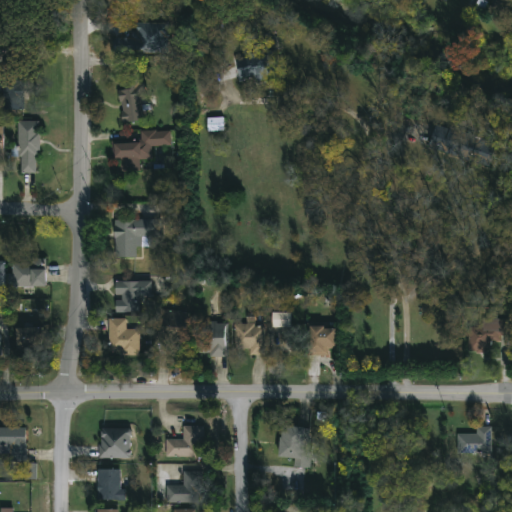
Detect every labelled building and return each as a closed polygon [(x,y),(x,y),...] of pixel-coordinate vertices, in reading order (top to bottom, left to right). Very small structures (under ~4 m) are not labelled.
[(483,13),(474,8),(478,0),(480,0),(488,5),(483,13)] [(19,31),(20,5),(6,5),(6,30),(19,31)] [(169,23),(135,23),(135,38),(114,38),(115,54),(170,53),(169,23)] [(254,83),(253,78),(241,79),(238,59),(277,55),(280,79),(254,83)] [(3,61),(4,110),(25,110),(24,61),(3,61)] [(125,122),(117,77),(142,72),(150,117),(125,122)] [(208,119),(208,132),(224,131),(224,118),(208,119)] [(18,122),(40,122),(41,174),(19,174),(18,122)] [(490,167),(428,151),(435,126),(496,142),(490,167)] [(116,144),(141,143),(140,131),(170,131),(171,147),(153,147),(153,161),(140,161),(141,173),(117,173),(116,144)] [(113,221),(156,221),(156,240),(142,240),(142,259),(113,258),(113,221)] [(45,287),(11,288),(11,262),(44,261),(45,287)] [(139,314),(115,314),(115,283),(151,283),(151,297),(139,297),(139,314)] [(186,312),(186,343),(159,343),(159,312),(186,312)] [(290,314),(290,328),(274,328),(274,314),(290,314)] [(109,320),(127,320),(127,329),(141,329),(142,354),(109,355),(109,320)] [(468,329),(483,329),(483,320),(509,320),(509,339),(491,339),(492,353),(468,353),(468,329)] [(227,324),(227,356),(200,356),(200,324),(227,324)] [(233,357),(233,326),(263,326),(263,357),(233,357)] [(7,329),(43,329),(43,352),(7,352),(7,329)] [(336,356),(308,356),(308,330),(336,330),(336,356)] [(166,459),(166,440),(183,440),(183,427),(203,427),(203,459),(166,459)] [(279,459),(281,427),(306,428),(304,460),(279,459)] [(491,428),(491,454),(458,454),(458,436),(477,436),(477,428),(491,428)] [(0,429),(26,429),(26,461),(9,461),(9,448),(0,448),(0,429)] [(131,459),(99,459),(99,429),(131,429),(131,459)] [(120,491),(125,491),(125,502),(97,502),(97,471),(120,471),(120,491)] [(167,487),(183,487),(183,473),(203,473),(203,504),(167,504),(167,487)]
